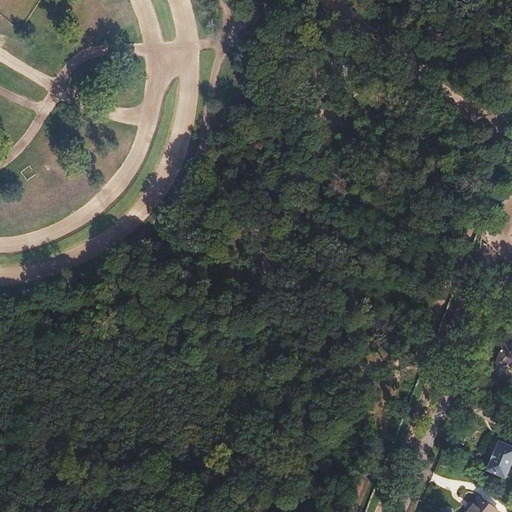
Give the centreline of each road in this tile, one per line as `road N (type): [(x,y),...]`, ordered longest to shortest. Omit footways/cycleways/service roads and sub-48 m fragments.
road 1 (unclassified): [(495,265),(397,511)]
road 2 (unknown): [(0,177),(150,0)]
